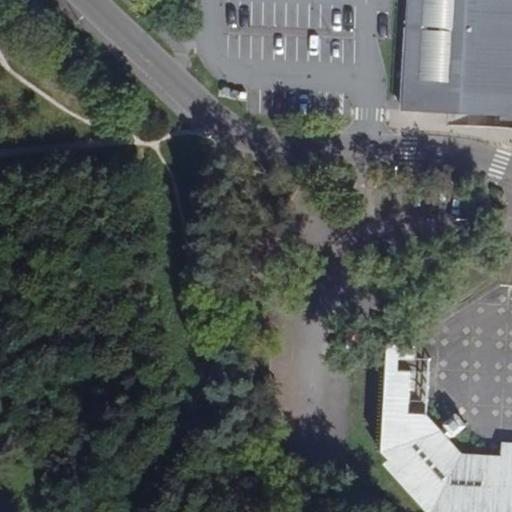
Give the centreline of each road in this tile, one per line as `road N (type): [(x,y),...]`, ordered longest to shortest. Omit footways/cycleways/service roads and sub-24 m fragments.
road 1 (unclassified): [(83,0),(231,137),(268,147),(409,152),(511,171)]
road 2 (unknown): [(409,152),(366,242),(309,441)]
